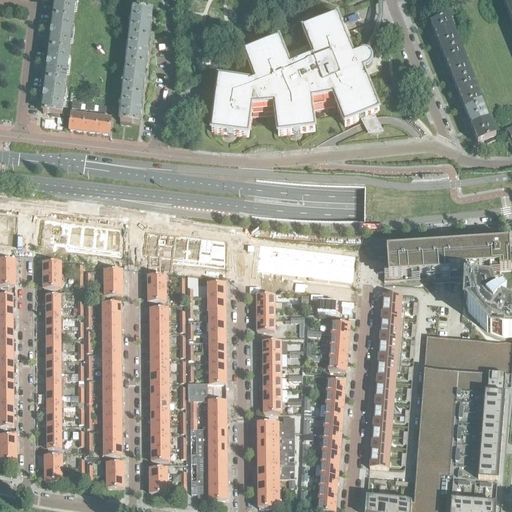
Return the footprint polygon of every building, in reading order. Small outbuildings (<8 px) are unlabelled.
[(56,0),(54,19),(73,21),(75,0),(56,0)] [(511,0),(501,0),(511,25),(511,0)] [(133,11),(130,39),(149,41),(153,13),(144,12),(145,9),(134,8),(134,11),(133,11)] [(461,48),(453,30),(447,15),(437,20),(438,23),(430,26),(442,56),(461,48)] [(73,21),(54,19),(50,50),(70,53),(73,21)] [(380,114),(362,74),(367,71),(367,72),(368,72),(370,71),(371,70),(371,69),(372,68),(372,67),(372,66),(373,65),(373,64),(373,63),(372,62),(372,61),(372,60),(371,59),(370,58),(369,57),(368,56),(367,56),(366,56),(364,55),(363,55),(362,56),(353,60),(345,38),(338,19),(303,33),(309,48),(297,52),(285,57),(279,43),(244,56),(250,72),(241,75),(235,76),(220,74),(217,94),(212,134),(249,139),(251,120),(276,118),(278,137),(315,133),(313,114),(337,109),(345,128),(380,114)] [(149,41),(130,39),(127,67),(146,69),(149,41)] [(473,78),(461,48),(442,56),(454,86),(473,78)] [(50,50),(47,82),(66,85),(70,53),(50,50)] [(146,69),(127,67),(123,95),(143,98),(146,69)] [(484,108),(473,78),(454,86),(466,115),(484,108)] [(66,85),(47,82),(43,114),(51,115),(50,118),(61,119),(61,116),(62,117),(66,85)] [(143,98),(123,95),(120,123),(121,123),(120,126),(131,128),(131,125),(139,126),(143,98)] [(76,116),(77,110),(81,111),(82,106),(73,105),(72,115),(76,116)] [(99,113),(99,108),(86,107),(85,111),(85,117),(90,118),(90,112),(99,113)] [(99,108),(99,113),(98,119),(103,119),(104,114),(107,114),(107,109),(99,108)] [(498,141),(491,125),(484,108),(466,115),(478,145),(486,142),(487,145),(498,141)] [(85,117),(76,116),(72,115),(69,132),(83,134),(85,117)] [(90,118),(85,117),(83,134),(96,135),(98,119),(90,118)] [(54,129),(56,121),(45,119),(44,127),(54,129)] [(98,119),(96,135),(109,137),(111,120),(108,120),(103,119),(98,119)] [(0,215),(0,238),(15,241),(15,217),(0,215)] [(41,220),(38,243),(44,244),(44,257),(66,260),(68,247),(122,253),(122,230),(41,220)] [(146,233),(143,256),(149,256),(148,271),(171,273),(173,259),(225,265),(225,242),(146,233)] [(509,243),(487,244),(478,245),(468,245),(458,246),(457,246),(448,247),(447,247),(433,248),(432,248),(418,249),(417,249),(403,250),(402,250),(393,250),(387,251),(379,250),(378,258),(386,259),(386,262),(384,284),(500,276),(500,272),(511,271),(509,243)] [(260,246),(256,272),(262,273),(262,294),(281,294),(283,275),(353,284),(355,257),(260,246)] [(0,275),(15,276),(15,263),(0,262),(0,275)] [(44,279),(61,278),(61,265),(44,265),(44,279)] [(105,286),(122,286),(122,273),(105,273),(105,286)] [(15,276),(0,275),(0,291),(5,292),(5,289),(15,289),(15,276)] [(61,278),(44,279),(44,291),(61,291),(61,278)] [(149,291),(166,291),(166,278),(149,279),(149,278),(149,291)] [(465,286),(465,296),(468,309),(468,312),(468,313),(487,333),(488,333),(486,339),(489,340),(496,335),(503,338),(505,338),(511,338),(511,310),(510,310),(510,309),(511,308),(505,302),(505,301),(501,297),(496,300),(494,302),(490,297),(493,297),(494,297),(492,288),(465,284),(465,286)] [(122,286),(105,286),(105,299),(122,299),(122,286)] [(209,299),(225,299),(225,286),(208,286),(209,299)] [(166,304),(166,291),(149,291),(149,305),(166,304)] [(0,306),(15,306),(15,302),(13,302),(13,298),(0,297),(0,306)] [(383,297),(382,307),(402,309),(402,298),(383,297)] [(63,298),(47,298),(47,308),(44,308),(44,312),(61,312),(63,312),(63,298)] [(257,298),(257,311),(274,310),(281,310),(281,305),(274,305),(274,298),(260,298),(257,298)] [(225,299),(209,299),(209,310),(225,310),(225,299)] [(15,306),(0,306),(0,317),(13,317),(13,310),(15,310),(15,306)] [(103,319),(120,319),(120,306),(103,306),(103,319)] [(382,307),(381,319),(404,321),(405,309),(402,309),(382,307)] [(225,310),(209,310),(209,321),(225,321),(225,310)] [(274,310),(257,311),(257,323),(274,323),(274,310)] [(151,324),(168,324),(168,311),(151,311),(151,324)] [(61,312),(44,312),(44,316),(47,316),(47,323),(63,323),(63,320),(61,320),(61,312)] [(13,324),(13,317),(0,317),(0,328),(16,328),(16,324),(13,324)] [(121,332),(120,319),(103,319),(104,332),(121,332)] [(381,319),(380,330),(403,331),(404,321),(381,319)] [(225,321),(209,321),(209,332),(226,332),(225,321)] [(63,334),(63,323),(47,323),(47,330),(44,330),(44,334),(61,334),(63,334)] [(274,323),(257,323),(257,335),(275,335),(274,323)] [(168,337),(168,324),(151,324),(151,337),(168,337)] [(327,325),(326,337),(331,337),(349,338),(350,326),(348,326),(332,325),(327,325)] [(16,328),(0,328),(0,338),(13,339),(13,332),(16,332),(16,328)] [(380,330),(380,340),(403,342),(403,331),(380,330)] [(121,344),(121,332),(104,332),(104,344),(121,344)] [(226,343),(226,332),(209,332),(209,343),(226,343)] [(61,345),(61,334),(44,334),(44,338),(47,338),(47,345),(61,345)] [(168,337),(151,337),(151,350),(168,350),(168,337)] [(331,337),(331,349),(348,350),(349,338),(331,337)] [(13,346),(13,339),(0,338),(0,349),(16,350),(16,346),(13,346)] [(412,503),(410,511),(511,511),(511,344),(485,342),(463,341),(426,338),(422,402),(414,497),(414,503),(412,503)] [(380,340),(379,351),(402,353),(403,342),(380,340)] [(226,354),(226,343),(209,343),(209,354),(226,354)] [(121,357),(121,344),(104,344),(104,357),(121,357)] [(263,357),(281,356),(281,344),(263,345),(263,357)] [(63,356),(63,345),(61,345),(47,345),(47,352),(45,352),(45,356),(61,356),(63,356)] [(16,350),(0,349),(0,360),(13,361),(13,354),(16,354),(16,350)] [(331,349),(330,361),(347,363),(348,350),(331,349)] [(168,362),(168,350),(151,350),(151,362),(168,362)] [(379,351),(378,362),(401,364),(402,353),(379,351)] [(226,354),(209,354),(209,365),(226,365),(226,354)] [(61,367),(61,356),(45,356),(45,360),(48,360),(48,367),(61,367)] [(281,356),(263,357),(264,368),(281,368),(281,357),(281,356)] [(121,357),(104,357),(104,370),(121,370),(121,357)] [(13,368),(13,361),(0,360),(0,371),(16,372),(16,368),(13,368)] [(347,363),(330,361),(329,373),(346,375),(347,363)] [(168,375),(168,362),(151,362),(152,375),(168,375)] [(378,362),(377,373),(396,375),(400,375),(401,364),(378,362)] [(226,376),(226,365),(209,365),(209,376),(226,376)] [(64,378),(64,367),(61,367),(48,367),(48,374),(45,374),(45,378),(61,378),(64,378)] [(281,380),(281,368),(264,368),(264,380),(281,380)] [(121,382),(121,370),(104,370),(104,383),(121,382)] [(16,372),(0,371),(0,382),(13,382),(13,376),(16,376),(16,372)] [(377,373),(376,383),(396,385),(396,375),(377,373)] [(169,388),(168,375),(152,375),(152,388),(169,388)] [(226,387),(226,376),(209,376),(209,387),(226,387)] [(61,381),(61,378),(45,378),(45,382),(48,382),(48,389),(64,388),(64,386),(64,381),(61,381)] [(281,392),(281,380),(264,380),(264,392),(281,392)] [(13,389),(13,382),(0,382),(0,393),(16,393),(16,389),(13,389)] [(121,395),(121,382),(104,383),(104,395),(121,395)] [(327,395),(344,396),(345,384),(328,383),(327,395)] [(376,383),(375,394),(395,396),(396,385),(376,383)] [(196,387),(189,387),(189,404),(191,404),(197,404),(208,404),(226,404),(226,387),(209,387),(196,387)] [(64,399),(64,388),(48,389),(48,396),(45,396),(45,400),(62,399),(64,399)] [(169,400),(169,388),(152,388),(152,401),(169,400)] [(281,404),(281,392),(264,392),(264,404),(281,404)] [(16,393),(0,393),(0,404),(13,404),(13,397),(16,397),(16,393)] [(375,394),(375,405),(394,406),(395,396),(375,394)] [(121,408),(121,395),(104,395),(104,408),(121,408)] [(344,396),(327,395),(326,407),(343,408),(344,396)] [(62,410),(62,399),(45,400),(45,404),(48,403),(48,410),(62,410)] [(169,413),(169,400),(152,401),(152,413),(169,413)] [(0,415),(16,415),(16,411),(13,411),(13,404),(0,404),(0,415)] [(226,404),(208,404),(208,418),(226,418),(226,408),(226,405),(226,404)] [(281,416),(281,404),(264,404),(264,416),(281,416)] [(375,405),(374,416),(393,417),(394,406),(375,405)] [(343,408),(326,407),(325,419),(342,420),(343,408)] [(121,408),(104,408),(104,421),(121,421),(121,408)] [(64,421),(64,410),(62,410),(48,410),(48,417),(45,417),(45,421),(62,421),(64,421)] [(169,413),(152,413),(152,426),(169,426),(169,413)] [(16,419),(16,415),(0,415),(0,429),(14,429),(14,419),(16,419)] [(374,416),(373,426),(392,428),(393,417),(374,416)] [(226,418),(208,418),(208,433),(222,433),(226,432),(226,433),(227,433),(226,432),(227,432),(226,423),(226,422),(226,419),(226,418)] [(325,419),(324,431),(341,432),(342,420),(325,419)] [(295,441),(294,420),(283,420),(283,424),(283,426),(284,441),(295,441)] [(62,432),(62,421),(45,421),(45,425),(48,425),(48,432),(62,432)] [(121,433),(121,421),(104,421),(104,433),(121,433)] [(169,426),(152,426),(152,439),(169,439),(169,426)] [(257,426),(258,442),(284,441),(283,426),(277,426),(257,426)] [(373,426),(372,437),(391,439),(392,428),(373,426)] [(341,432),(324,431),(323,442),(341,444),(341,432)] [(64,432),(62,432),(48,432),(48,439),(45,439),(45,443),(61,443),(64,443),(64,432)] [(208,433),(197,433),(197,438),(197,446),(227,446),(227,433),(226,433),(226,432),(222,433),(208,433)] [(122,446),(121,433),(104,433),(105,446),(122,446)] [(372,437),(371,448),(391,449),(391,439),(372,437)] [(0,451),(17,451),(17,438),(0,438),(0,451)] [(169,439),(152,439),(152,451),(169,451),(169,439)] [(295,456),(295,441),(284,441),(258,442),(258,456),(295,456)] [(341,444),(323,442),(322,454),(340,456),(341,444)] [(61,452),(61,443),(45,443),(45,447),(48,447),(48,452),(61,452)] [(122,459),(122,446),(105,446),(105,459),(122,459)] [(197,446),(191,446),(191,449),(191,457),(197,457),(197,461),(227,460),(227,446),(197,446)] [(371,448),(370,459),(390,460),(391,449),(371,448)] [(17,451),(0,451),(0,463),(17,463),(17,451)] [(169,464),(169,451),(152,451),(152,464),(156,464),(169,464)] [(340,456),(322,454),(321,466),(339,468),(340,456)] [(295,456),(258,456),(258,468),(294,469),(295,469),(295,456)] [(45,471),(62,471),(62,458),(45,458),(45,471)] [(370,459),(370,470),(377,471),(389,472),(390,460),(370,459)] [(197,461),(194,461),(194,466),(197,466),(197,475),(226,474),(226,475),(227,475),(227,460),(197,461)] [(107,478),(124,478),(124,466),(107,466),(107,471),(107,478)] [(321,466),(320,478),(338,479),(339,468),(321,466)] [(294,469),(258,468),(258,483),(278,482),(288,482),(295,482),(295,474),(294,474),(294,469)] [(62,471),(45,471),(46,484),(62,483),(62,471)] [(150,471),(150,483),(167,483),(167,473),(167,471),(164,471),(156,471),(150,471)] [(226,474),(197,475),(197,489),(223,489),(226,488),(226,489),(227,489),(227,488),(227,479),(227,478),(227,475),(226,475),(226,474)] [(124,478),(107,478),(107,491),(124,491),(124,478)] [(320,478),(320,490),(337,491),(338,479),(320,478)] [(278,482),(258,483),(258,497),(278,497),(278,482)] [(167,483),(150,483),(150,496),(167,496),(167,483)] [(223,489),(197,489),(197,497),(199,501),(208,503),(227,503),(227,493),(227,492),(227,489),(226,489),(226,488),(223,489)] [(320,490),(319,502),(336,503),(337,491),(320,490)] [(379,500),(377,511),(388,511),(390,501),(390,497),(379,496),(378,500),(379,500)] [(278,497),(258,497),(258,511),(278,511),(278,497)] [(400,502),(399,511),(410,511),(412,503),(412,499),(400,498),(400,502)] [(367,499),(366,511),(377,511),(379,500),(378,500),(367,499)] [(390,501),(388,511),(399,511),(400,502),(390,501)] [(335,511),(336,503),(319,502),(317,511),(335,511)]
